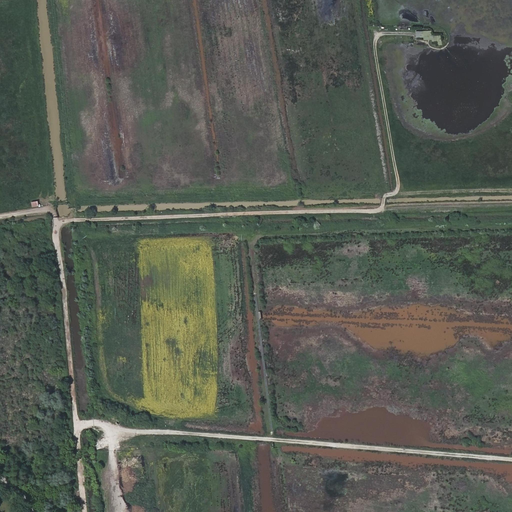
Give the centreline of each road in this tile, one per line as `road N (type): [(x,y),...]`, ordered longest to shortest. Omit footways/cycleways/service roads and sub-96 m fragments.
road 1 (track): [(511,206),(56,224),(85,511)]
road 2 (track): [(104,425),(511,459)]
road 3 (track): [(49,0),(75,219)]
